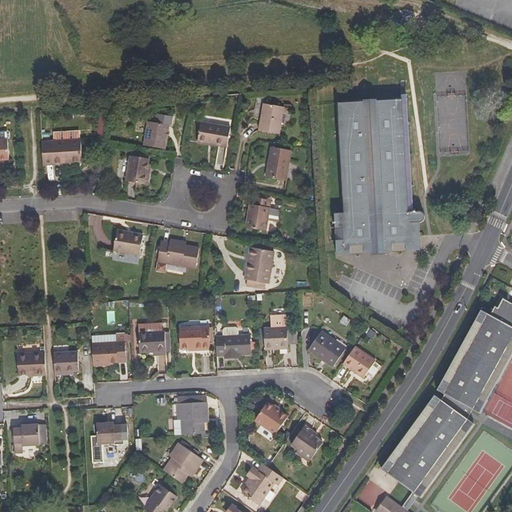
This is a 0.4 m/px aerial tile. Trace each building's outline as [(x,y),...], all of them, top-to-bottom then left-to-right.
[(409,208),(403,100),(333,104),(340,215),(331,215),(333,250),(405,246),(414,238),(414,223),(418,223),(420,220),(419,214),(416,212),(407,213),(407,209),(409,208)] [(278,133),(284,106),(263,102),(257,129),(278,133)] [(163,146),(167,122),(172,123),(174,114),(157,112),(155,119),(149,118),(145,143),(163,146)] [(224,146),(228,125),(199,120),(195,141),(224,146)] [(47,138),(47,163),(66,162),(66,158),(81,157),(81,137),(70,137),(70,129),(55,129),(55,138),(47,138)] [(12,156),(12,135),(0,135),(0,156),(3,156),(12,156)] [(283,179),(288,149),(269,145),(263,175),(283,179)] [(149,181),(151,169),(148,168),(149,162),(150,156),(130,153),(126,177),(149,181)] [(274,224),(276,211),(266,209),(267,202),(250,199),(249,204),(246,204),(242,229),(260,232),(262,222),(274,224)] [(140,255),(143,235),(116,231),(114,248),(113,255),(112,259),(131,262),(132,254),(140,255)] [(333,255),(415,251),(414,238),(405,246),(333,250),(333,255)] [(193,269),(197,249),(185,246),(178,245),(178,242),(168,240),(168,243),(160,242),(156,262),(193,269)] [(101,254),(113,255),(114,248),(102,247),(101,254)] [(265,284),(270,253),(250,250),(248,264),(243,264),(240,280),(265,284)] [(471,413),(477,416),(511,354),(511,307),(503,302),(498,312),(494,310),(489,319),(482,314),(436,393),(442,396),(439,403),(434,398),(379,471),(411,494),(399,510),(385,500),(375,511),(405,511),(416,497),(418,499),(470,425),(465,422),(471,413)] [(283,347),(282,319),(270,320),(271,328),(260,329),(261,351),(274,350),(274,347),(283,347)] [(162,355),(162,333),(161,333),(161,324),(135,323),(136,352),(153,352),(153,355),(162,355)] [(206,349),(206,328),(174,329),(175,347),(191,347),(191,349),(206,349)] [(341,351),(314,332),(302,349),(329,367),(341,351)] [(123,361),(123,338),(114,338),(114,333),(89,334),(90,365),(100,365),(100,361),(123,361)] [(244,336),(213,337),(213,358),(219,358),(221,360),(234,360),(236,357),(245,357),(244,336)] [(358,380),(371,361),(353,347),(338,366),(358,380)] [(75,370),(74,350),(52,351),(52,373),(65,373),(65,370),(75,370)] [(43,372),(42,351),(16,351),(16,371),(25,371),(26,369),(32,369),(32,372),(43,372)] [(166,356),(158,356),(158,370),(166,370),(166,356)] [(334,407),(341,398),(332,392),(325,401),(334,407)] [(198,426),(198,420),(205,420),(204,403),(174,404),(174,422),(170,422),(170,436),(198,435),(198,426)] [(272,434),(284,417),(265,403),(253,420),(272,434)] [(117,437),(117,425),(107,425),(107,422),(91,422),(91,443),(108,442),(108,438),(117,437)] [(35,425),(18,425),(18,429),(8,429),(9,444),(19,444),(19,446),(36,446),(35,425)] [(308,459),(319,444),(311,438),(306,435),(309,432),(302,427),(289,445),(296,450),(308,459)] [(184,472),(195,457),(170,439),(159,454),(163,457),(155,467),(172,480),(177,473),(180,469),(184,472)] [(306,463),(308,459),(296,450),(293,453),(306,463)] [(250,505),(265,482),(270,485),(275,478),(255,464),(250,472),(246,470),(241,479),(244,481),(235,495),(250,505)] [(142,511),(156,511),(169,495),(151,482),(134,506),(142,511)] [(6,503),(7,510),(15,509),(14,501),(6,502),(6,503)]
